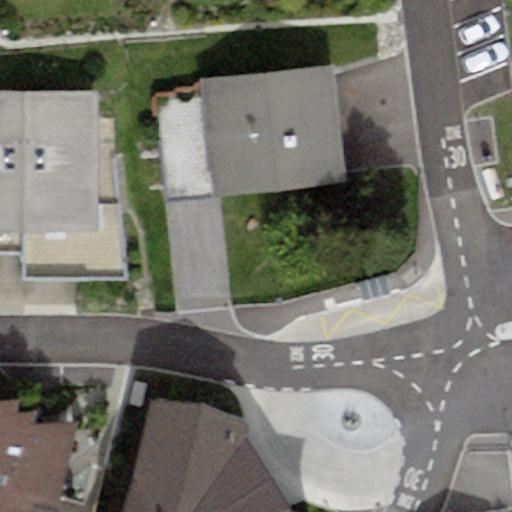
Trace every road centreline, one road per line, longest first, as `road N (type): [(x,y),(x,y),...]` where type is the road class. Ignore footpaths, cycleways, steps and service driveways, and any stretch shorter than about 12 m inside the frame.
road 1 (residential): [(0,343),(468,318)]
road 2 (residential): [(468,318),(433,0)]
road 3 (residential): [(468,318),(446,409),(404,511)]
